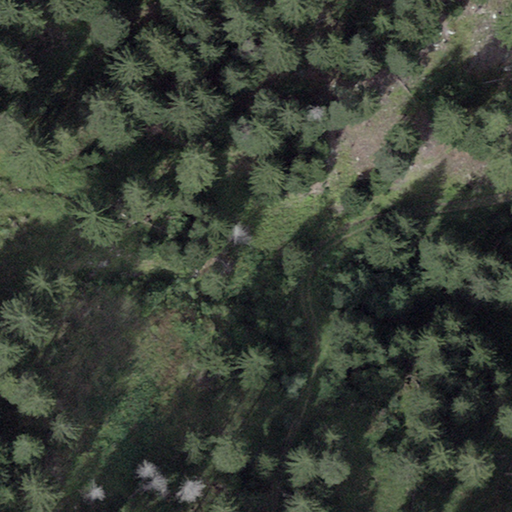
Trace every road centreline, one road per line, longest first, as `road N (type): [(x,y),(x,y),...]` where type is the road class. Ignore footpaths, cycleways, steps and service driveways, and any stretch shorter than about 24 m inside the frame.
road 1 (track): [(511,196),(385,216),(326,246),(306,296),(313,374),(282,449),(269,511)]
road 2 (track): [(259,0),(5,117)]
